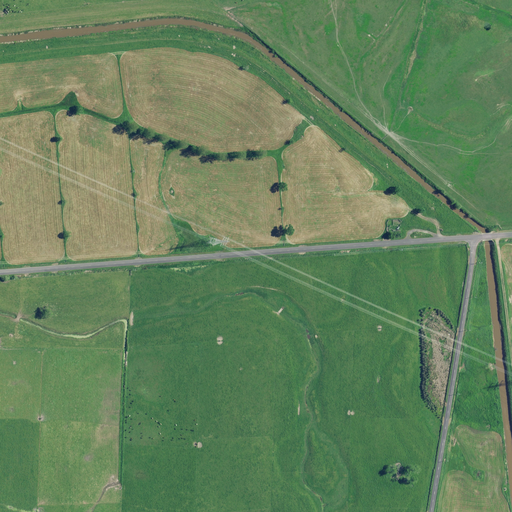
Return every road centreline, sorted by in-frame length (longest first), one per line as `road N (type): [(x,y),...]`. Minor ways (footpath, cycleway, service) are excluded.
road 1 (unclassified): [(0,272),(474,236)]
road 2 (unclassified): [(431,511),(474,236)]
